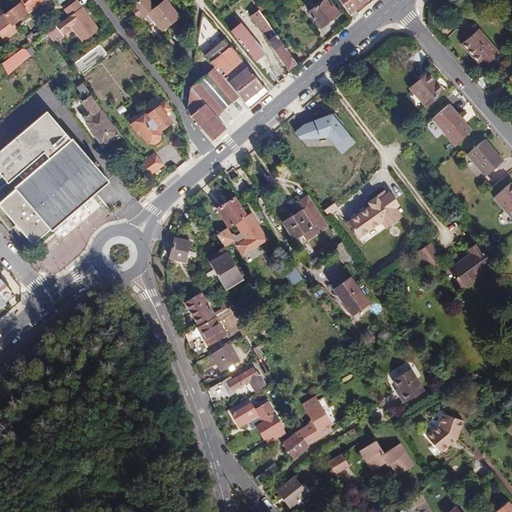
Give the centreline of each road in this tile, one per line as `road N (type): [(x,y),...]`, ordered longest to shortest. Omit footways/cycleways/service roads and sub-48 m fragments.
road 1 (residential): [(321,67),(447,235)]
road 2 (residential): [(395,4),(511,138)]
road 3 (residential): [(154,307),(208,447)]
road 4 (secondary): [(321,67),(214,158)]
road 5 (residential): [(181,109),(98,0)]
road 6 (track): [(199,0),(282,100)]
